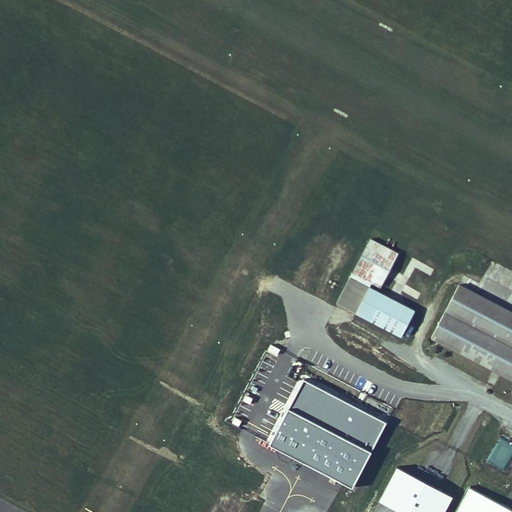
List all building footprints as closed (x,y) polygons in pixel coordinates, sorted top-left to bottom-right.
[(399,250),(372,236),(355,271),(374,280),(382,284),(399,250)] [(371,282),(358,308),(404,331),(417,304),(371,282)] [(511,309),(458,283),(432,337),(511,376),(511,309)] [(357,315),(354,321),(367,328),(370,322),(357,315)] [(263,356),(256,370),(267,376),(274,362),(263,356)] [(354,493),(376,445),(289,404),(270,445),(342,479),(339,486),(354,493)] [(506,470),(511,456),(511,442),(499,437),(488,461),(506,470)] [(446,511),(457,491),(400,462),(382,498),(409,511),(446,511)] [(511,511),(468,490),(456,511),(511,511)]
